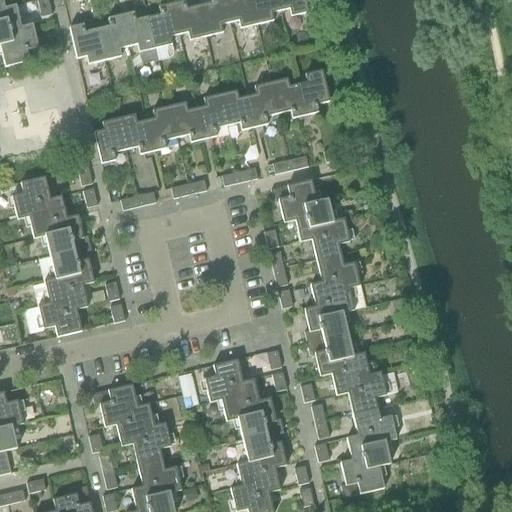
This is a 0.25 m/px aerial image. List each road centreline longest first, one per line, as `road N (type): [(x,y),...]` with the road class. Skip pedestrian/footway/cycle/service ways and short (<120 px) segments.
road 1 (residential): [(170,329),(233,314),(211,218),(148,234)]
road 2 (residential): [(0,371),(170,329)]
